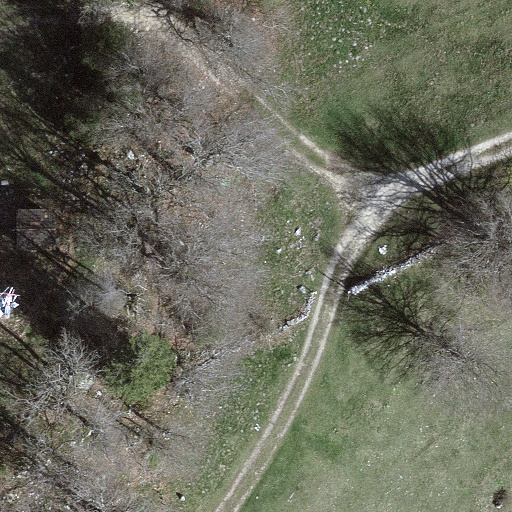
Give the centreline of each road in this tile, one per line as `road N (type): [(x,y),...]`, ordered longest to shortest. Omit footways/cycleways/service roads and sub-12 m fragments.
road 1 (track): [(511,150),(366,210),(289,404),(225,511)]
road 2 (track): [(366,210),(260,121),(135,37),(30,21),(0,30)]
